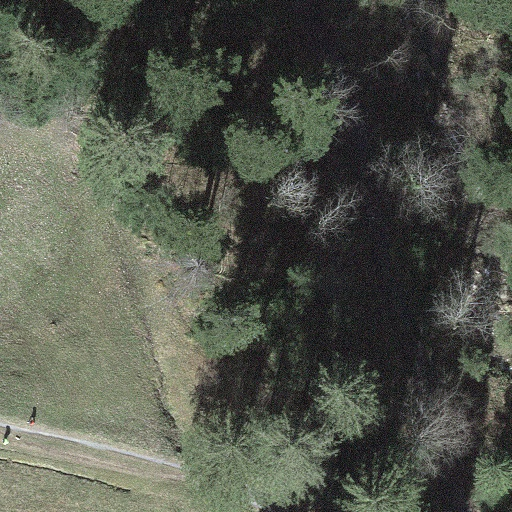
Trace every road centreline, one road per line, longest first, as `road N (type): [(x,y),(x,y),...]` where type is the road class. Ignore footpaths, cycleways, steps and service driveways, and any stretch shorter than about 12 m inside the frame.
road 1 (track): [(286,0),(312,71),(360,155),(413,377),(469,511)]
road 2 (track): [(292,511),(0,444)]
